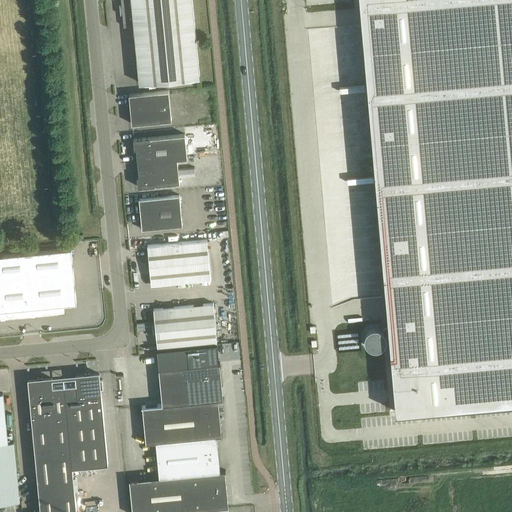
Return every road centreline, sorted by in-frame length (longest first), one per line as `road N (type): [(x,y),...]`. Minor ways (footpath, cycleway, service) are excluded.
road 1 (tertiary): [(287,511),(240,0)]
road 2 (unclassified): [(0,353),(110,342),(121,329),(91,0)]
road 3 (unknown): [(110,342),(119,511)]
road 4 (unknown): [(511,422),(359,436)]
road 5 (secondary): [(511,489),(434,497),(386,511)]
